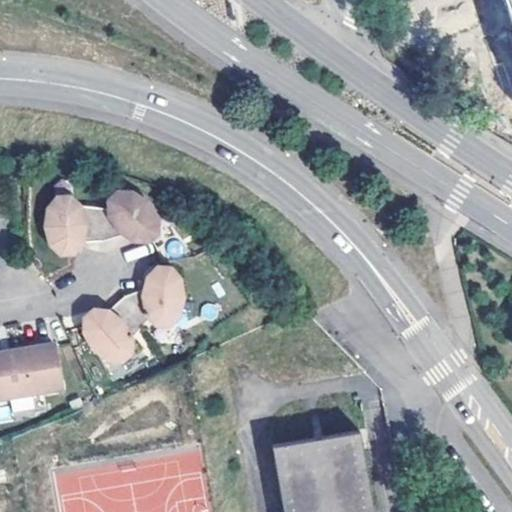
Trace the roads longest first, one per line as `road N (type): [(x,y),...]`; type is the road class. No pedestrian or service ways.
road 1 (residential): [(0,78),(69,85),(160,111),(287,183),(357,249),(511,451)]
road 2 (secondary): [(166,0),(449,188),(492,213),(511,214)]
road 3 (secondary): [(511,176),(257,0)]
